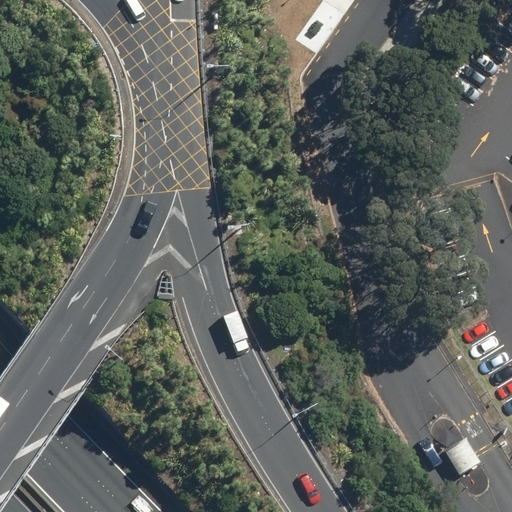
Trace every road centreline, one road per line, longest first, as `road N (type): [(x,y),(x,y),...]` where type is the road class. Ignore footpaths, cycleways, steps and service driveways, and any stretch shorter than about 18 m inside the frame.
road 1 (motorway): [(169,134),(210,319),(234,379),(315,511)]
road 2 (primary): [(169,134),(161,173),(133,231),(0,437)]
road 3 (motorway): [(0,407),(100,511)]
